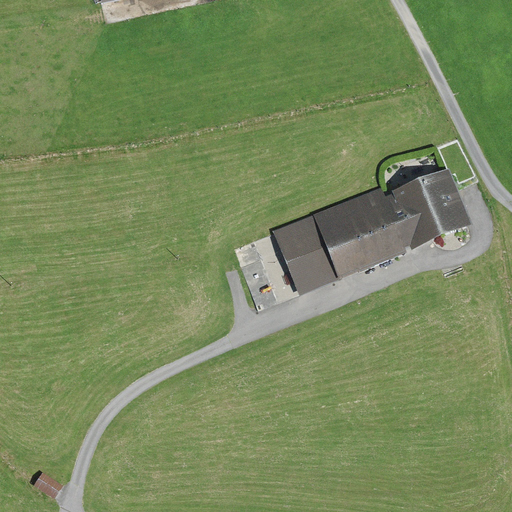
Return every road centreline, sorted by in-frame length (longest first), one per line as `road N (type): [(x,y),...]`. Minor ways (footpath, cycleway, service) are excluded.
road 1 (track): [(72,511),(89,445),(129,395),(354,290)]
road 2 (track): [(511,208),(499,199),(395,0)]
